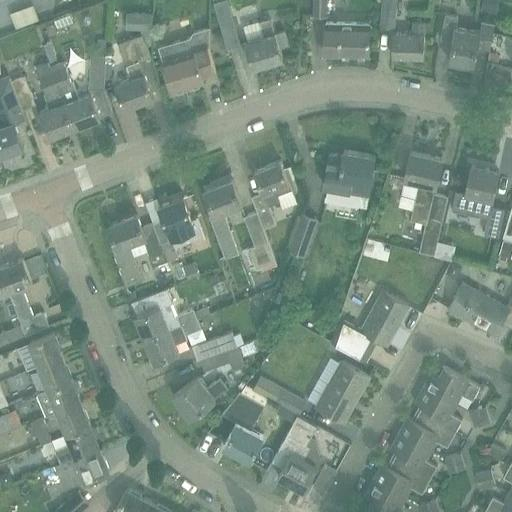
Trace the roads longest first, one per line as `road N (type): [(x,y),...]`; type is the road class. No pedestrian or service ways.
road 1 (tertiary): [(511,119),(371,83),(317,86),(41,192)]
road 2 (residential): [(256,511),(176,460),(131,414),(41,192)]
road 3 (residential): [(329,511),(429,333),(511,370)]
